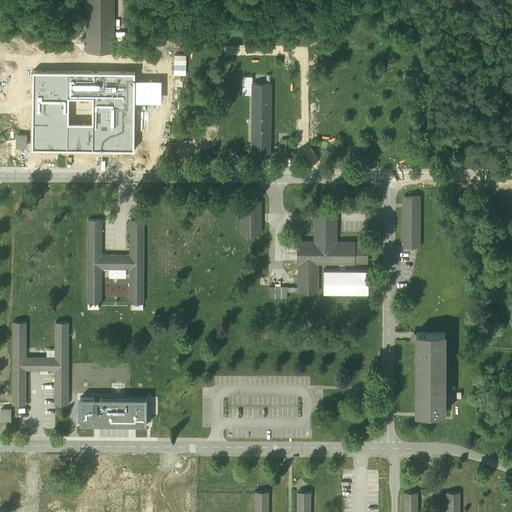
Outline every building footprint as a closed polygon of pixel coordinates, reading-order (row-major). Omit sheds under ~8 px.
[(86,52),(114,52),(114,0),(85,0),(86,42),(86,52)] [(135,72),(32,70),(32,149),(135,150),(135,72)] [(271,84),(252,84),(253,152),(272,151),(271,84)] [(420,195),(401,195),(402,247),(421,247),(420,195)] [(261,215),(261,202),(240,201),(240,234),(260,234),(261,221),(261,215)] [(337,232),(337,210),(312,210),(312,215),(312,241),(293,241),(293,266),(296,266),(296,293),(296,295),(361,295),(361,272),(320,272),(320,265),(367,266),(367,255),(367,250),(367,244),(337,244),(337,232)] [(100,225),(85,225),(86,307),(99,306),(103,306),(103,297),(103,274),(125,274),(125,297),(125,306),(130,306),(142,306),(142,223),(125,223),(125,258),(100,258),(100,225)] [(26,321),(12,321),(12,405),(26,405),(26,370),(54,370),(54,404),(68,404),(68,322),(54,322),(54,349),(54,356),(26,356),(26,348),(26,321)] [(446,415),(446,340),(415,340),(415,415),(446,415)] [(81,398),(81,424),(147,425),(147,399),(81,398)] [(416,511),(416,493),(401,493),(401,511),(458,511),(458,491),(441,492),(441,511),(416,511)] [(269,511),(270,493),(255,493),(255,511),(311,511),(311,492),(294,492),(294,511),(269,511)]
